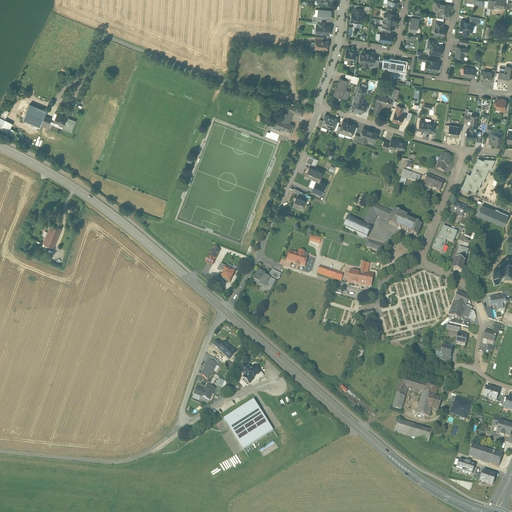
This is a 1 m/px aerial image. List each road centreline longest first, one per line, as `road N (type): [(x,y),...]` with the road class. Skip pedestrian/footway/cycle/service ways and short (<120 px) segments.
road 1 (primary): [(483,511),(409,472),(225,312)]
road 2 (residential): [(319,106),(228,85),(103,38),(68,91)]
road 3 (primary): [(225,312),(86,195),(0,146)]
road 4 (unclassified): [(225,312),(205,342),(174,432),(224,399),(274,387)]
road 5 (residential): [(425,262),(372,294),(258,254)]
road 6 (track): [(174,432),(147,452),(111,462),(0,451)]
road 7 (residential): [(511,387),(477,368),(481,322),(463,284),(425,262)]
road 8 (residential): [(319,106),(258,254)]
road 9 (residential): [(465,150),(319,106)]
road 10 (residential): [(425,262),(422,252),(465,150)]
